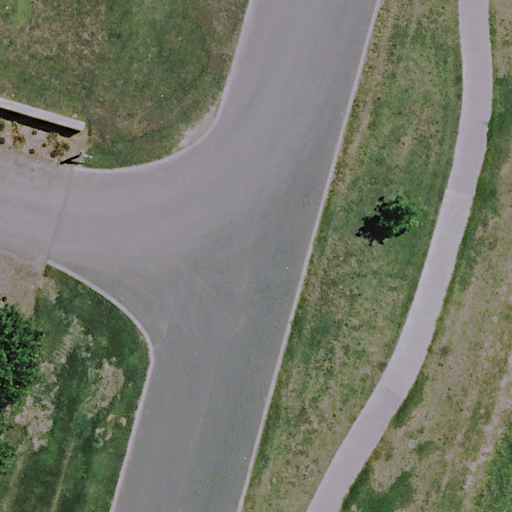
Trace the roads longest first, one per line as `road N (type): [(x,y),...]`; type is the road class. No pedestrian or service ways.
road 1 (residential): [(319,0),(175,511)]
road 2 (unknown): [(252,239),(0,177)]
